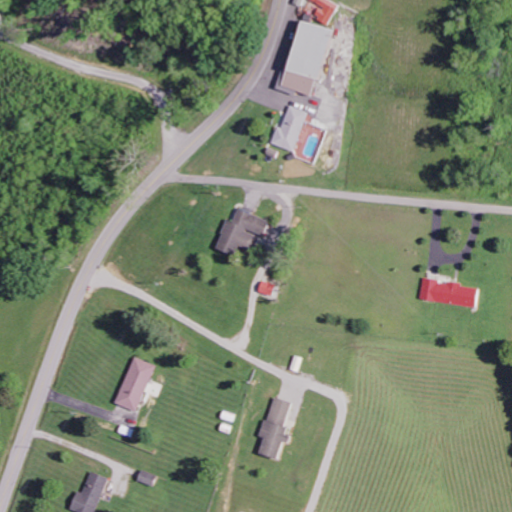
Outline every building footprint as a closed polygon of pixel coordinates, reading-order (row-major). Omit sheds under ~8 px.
[(345,3),(336,0),(297,0),(297,3),(304,6),(307,0),(313,0),(325,5),(320,18),(336,24),(345,3)] [(340,28),(309,20),(291,88),(322,96),(340,28)] [(301,151),(312,111),(295,106),(288,129),(282,127),(277,145),(301,151)] [(275,220),(243,209),(238,222),(232,220),(222,248),(240,255),(243,246),(257,251),(263,235),(269,237),(275,220)] [(422,300),(479,307),(481,287),(425,279),(422,300)] [(141,412),(160,366),(139,357),(120,403),(141,412)] [(282,459),(287,442),(290,442),(294,429),(288,427),(295,403),(276,398),(265,438),(268,438),(263,454),(282,459)] [(88,511),(98,511),(112,479),(95,472),(86,493),(82,492),(76,507),(88,511)]
